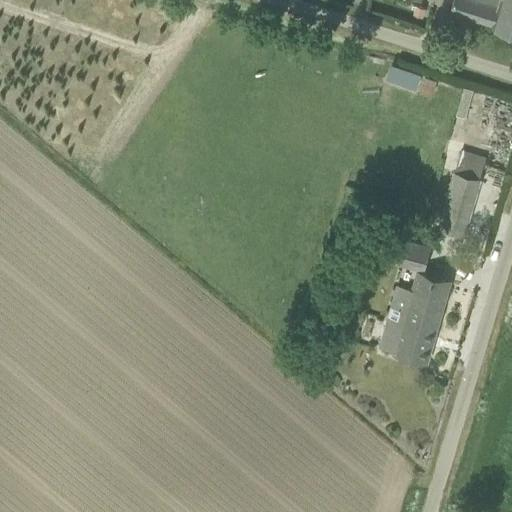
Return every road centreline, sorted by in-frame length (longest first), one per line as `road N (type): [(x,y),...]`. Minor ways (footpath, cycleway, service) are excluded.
road 1 (unclassified): [(430,511),(511,240)]
road 2 (unclassified): [(511,77),(270,0)]
